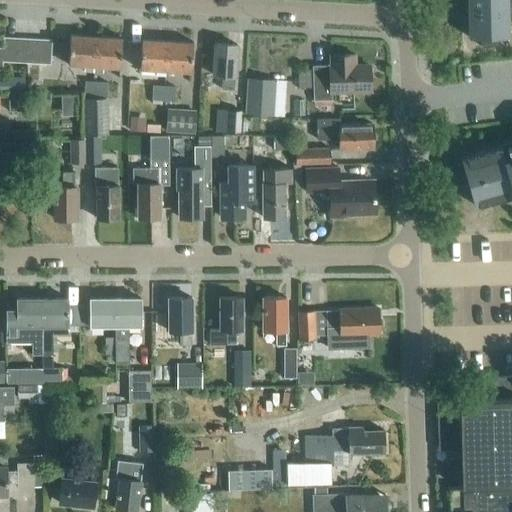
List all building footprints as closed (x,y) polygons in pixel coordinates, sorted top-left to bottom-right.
[(464,0),(464,14),(468,14),(511,12),(511,3),(507,3),(506,0),(464,0)] [(464,14),(464,38),(475,38),(482,46),(499,46),(499,38),(508,37),(507,22),(511,21),(511,12),(468,14),(464,14)] [(93,68),(95,37),(69,36),(67,66),(93,68)] [(95,37),(93,68),(119,69),(121,39),(95,37)] [(14,63),(15,39),(3,38),(2,49),(2,59),(1,62),(14,63)] [(26,64),(27,39),(15,39),(14,63),(26,64)] [(38,64),(39,40),(27,39),(26,64),(38,64)] [(39,40),(38,64),(50,65),(51,41),(39,40)] [(165,72),(166,41),(141,40),(139,71),(165,72)] [(166,41),(165,72),(190,74),(192,43),(166,41)] [(234,78),(236,46),(214,44),(212,76),(222,77),(221,90),(233,91),(234,77),(234,78)] [(356,64),(355,54),(328,55),(328,65),(327,65),(327,67),(312,67),(313,107),(331,106),(330,95),(371,93),(370,63),(356,64)] [(0,93),(25,93),(24,78),(0,78),(0,93)] [(276,80),(246,78),(244,115),(274,117),(276,80)] [(95,96),(96,84),(84,83),(83,96),(95,96)] [(108,84),(96,84),(95,96),(107,97),(108,84)] [(151,101),(163,102),(164,88),(152,87),(151,101)] [(164,88),(163,102),(168,102),(175,103),(176,89),(164,88)] [(107,99),(84,100),(85,136),(108,135),(107,99)] [(194,134),(195,111),(167,109),(165,133),(194,134)] [(241,134),(242,111),(227,110),(226,133),(241,134)] [(339,126),(339,119),(315,120),(316,141),(338,140),(339,150),(372,149),(371,125),(339,126)] [(168,135),(149,135),(149,158),(168,158),(168,135)] [(270,160),(269,136),(257,136),(258,161),(270,160)] [(211,137),(198,137),(199,146),(211,146),(211,137)] [(211,157),(223,157),(223,137),(211,137),(211,146),(211,157)] [(273,137),(273,150),(289,150),(289,137),(273,137)] [(85,138),(86,164),(100,164),(99,138),(85,138)] [(70,165),(85,164),(85,140),(69,140),(70,165)] [(0,170),(23,170),(22,144),(0,144),(0,170)] [(210,206),(210,147),(193,147),(194,170),(176,170),(177,191),(178,191),(179,219),(201,219),(201,206),(210,206)] [(296,165),(330,164),(329,148),(295,149),(296,165)] [(511,156),(502,159),(499,148),(461,159),(474,205),(511,194),(511,156)] [(464,174),(461,162),(454,164),(457,176),(464,174)] [(220,219),(243,219),(243,202),(251,202),(251,167),(228,167),(228,184),(220,184),(220,219)] [(338,182),(337,168),(305,169),(306,193),(329,193),(330,219),(346,218),(346,216),(374,215),(374,196),(370,196),(370,181),(338,182)] [(158,185),(158,169),(131,170),(132,186),(137,186),(137,219),(159,219),(159,185),(158,185)] [(262,218),(284,218),(284,183),(291,183),(291,169),(262,170),(262,184),(262,218)] [(117,187),(117,170),(94,170),(94,188),(96,188),(96,220),(118,219),(118,187),(117,187)] [(74,188),(74,173),(62,173),(62,188),(53,188),(54,220),(76,220),(76,188),(74,188)] [(285,347),(285,332),(285,298),(262,299),(262,333),(275,332),(275,347),(285,347)] [(114,300),(115,328),(115,338),(115,355),(115,362),(127,362),(128,328),(140,328),(140,299),(114,300)] [(191,346),(191,332),(191,299),(168,299),(168,333),(181,332),(181,346),(191,346)] [(209,346),(235,346),(235,331),(241,331),(241,299),(219,299),(219,330),(209,330),(209,346)] [(16,312),(5,312),(5,345),(31,345),(31,357),(42,357),(41,300),(16,300),(16,312)] [(52,335),(67,335),(67,300),(41,300),(42,357),(52,357),(52,335)] [(89,300),(89,305),(89,328),(115,328),(114,300),(89,300)] [(326,311),(297,312),(298,340),(315,340),(315,336),(327,336),(327,350),(370,348),(369,335),(379,334),(378,309),(338,311),(326,312),(326,311)] [(105,356),(115,355),(115,338),(104,338),(105,356)] [(300,372),(300,358),(295,358),(295,349),(283,349),(283,379),(295,379),(295,372),(300,372)] [(176,389),(201,389),(201,364),(176,364),(176,389)] [(23,384),(42,383),(42,368),(22,369),(23,384)] [(61,368),(42,368),(42,383),(61,383),(61,369),(61,368)] [(127,402),(150,402),(150,371),(127,371),(127,402)] [(249,375),(233,375),(233,387),(249,387),(249,375)] [(458,402),(436,403),(437,432),(460,431),(461,450),(462,488),(447,488),(447,511),(511,511),(511,376),(473,378),(474,399),(458,400),(458,402)] [(94,403),(105,403),(105,384),(94,384),(94,403)] [(17,385),(18,399),(36,398),(36,385),(17,385)] [(0,438),(4,438),(3,414),(13,414),(13,387),(0,387),(0,438)] [(112,413),(112,405),(93,405),(93,413),(112,413)] [(140,448),(153,448),(152,426),(140,427),(140,448)] [(332,452),(348,452),(348,454),(384,453),(383,431),(362,432),(362,428),(348,428),(348,429),(331,429),(331,436),(305,437),(305,463),(286,463),(286,484),(330,483),(330,463),(332,463),(332,452)] [(44,487),(44,456),(33,457),(33,465),(17,465),(17,473),(6,473),(6,469),(0,469),(0,497),(6,497),(6,485),(17,484),(17,489),(33,488),(33,487),(44,487)] [(128,511),(136,511),(140,481),(142,464),(120,462),(118,479),(114,510),(128,511)] [(90,481),(92,465),(75,463),(73,480),(61,478),(58,504),(92,508),(95,482),(90,481)] [(238,485),(238,468),(215,468),(215,485),(238,485)] [(345,494),(311,495),(311,497),(311,511),(384,511),(384,495),(345,496),(345,494)]
